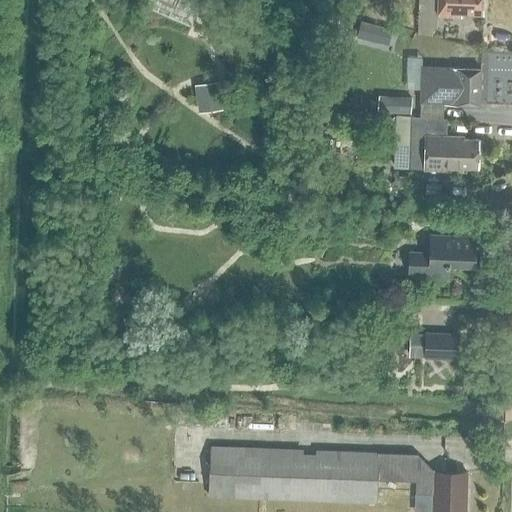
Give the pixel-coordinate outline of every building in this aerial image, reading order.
[(418,0),(418,21),(418,34),(432,35),(433,28),(438,28),(438,17),(438,0),(418,0)] [(438,0),(438,17),(462,17),(462,14),(483,15),(483,0),(438,0)] [(362,21),(357,38),(373,43),(378,25),(362,21)] [(422,83),(421,104),(444,105),(456,106),(456,105),(480,106),(481,69),(451,68),(422,67),(422,83)] [(194,85),(198,113),(224,109),(220,81),(194,85)] [(324,107),(339,109),(340,97),(325,96),(324,107)] [(379,112),(411,114),(412,98),(379,97),(379,112)] [(479,168),(479,140),(465,139),(465,137),(438,136),(439,120),(398,118),(395,166),(464,170),(464,167),(479,168)] [(393,187),(407,188),(407,176),(394,176),(393,187)] [(467,219),(468,212),(435,209),(434,218),(450,219),(450,218),(467,219)] [(450,265),(475,266),(476,238),(431,236),(431,254),(410,253),(409,273),(449,275),(450,265)] [(458,359),(458,335),(410,333),(409,357),(458,359)] [(209,496),(378,502),(379,479),(379,454),(211,447),(209,496)] [(379,479),(378,481),(416,482),(415,494),(434,495),(435,472),(419,455),(418,454),(379,453),(379,454),(379,479)] [(465,511),(467,472),(435,472),(434,495),(433,511),(465,511)]
